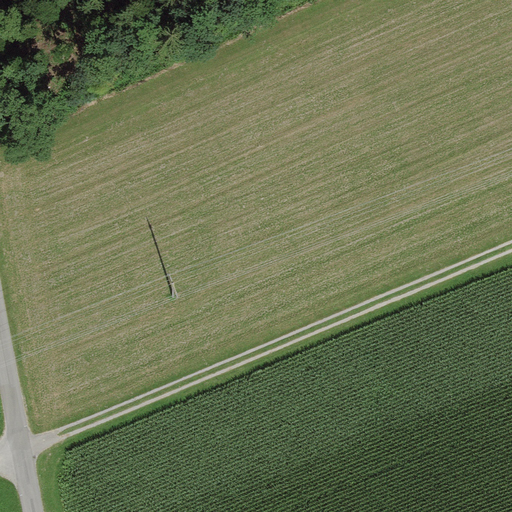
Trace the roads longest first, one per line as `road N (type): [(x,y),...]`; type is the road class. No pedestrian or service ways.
road 1 (track): [(511,247),(25,451)]
road 2 (residential): [(0,315),(35,511)]
